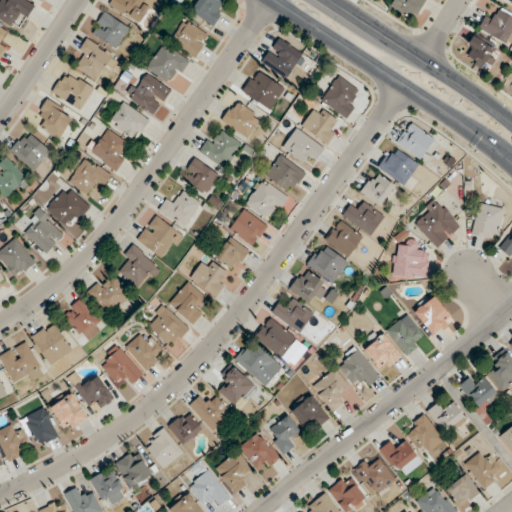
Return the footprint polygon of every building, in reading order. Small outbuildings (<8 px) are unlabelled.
[(16,16),(25,21),(34,6),(24,0),(1,0),(0,2),(0,18),(10,25),(16,16)] [(111,0),(109,5),(138,24),(153,0),(111,0)] [(197,0),(190,11),(212,26),(226,5),(219,0),(197,0)] [(413,19),(424,0),(393,0),(390,5),(413,19)] [(492,18),(488,15),(480,24),(501,44),(511,31),(511,18),(501,8),(492,18)] [(91,31),(113,49),(129,30),(106,12),(91,31)] [(195,56),(209,35),(184,20),(171,40),(195,56)] [(0,56),(8,44),(1,40),(7,30),(0,25),(0,56)] [(480,68),(495,54),(476,34),(462,48),(480,68)] [(261,63),(287,80),(304,56),(278,38),(261,63)] [(98,84),(116,59),(87,39),(75,55),(82,60),(76,68),(98,84)] [(146,68),(171,85),(188,61),(163,43),(146,68)] [(284,89),(256,69),(242,91),(270,110),(284,89)] [(81,109),(93,87),(64,71),(52,94),(81,109)] [(169,89),(142,73),(127,99),(154,115),(169,89)] [(357,91),(339,76),(320,99),(344,119),(357,104),(351,98),(357,91)] [(45,121),(41,127),(56,139),(73,118),(49,99),(37,114),(45,121)] [(246,138),(261,118),(236,100),(221,120),(246,138)] [(149,121),(124,102),(109,121),(135,140),(149,121)] [(325,145),(341,124),(316,105),(300,126),(325,145)] [(418,160),(434,140),(412,122),(396,142),(418,160)] [(131,145),(105,128),(88,152),(114,169),(131,145)] [(324,148),(295,128),(282,148),(303,163),(308,155),(315,160),(324,148)] [(50,153),(28,131),(10,149),(32,171),(50,153)] [(217,139),(210,134),(199,152),(225,169),(241,143),(222,131),(217,139)] [(418,165),(393,146),(377,167),(402,186),(418,165)] [(265,176),(290,194),(305,172),(279,155),(265,176)] [(0,161),(0,193),(6,199),(27,177),(6,156),(0,161)] [(68,182),(85,195),(94,184),(101,189),(111,176),(86,157),(68,182)] [(219,175),(196,158),(181,178),(204,195),(219,175)] [(394,186),(376,172),(360,191),(379,206),(394,186)] [(268,222),(287,198),(264,179),(245,203),(268,222)] [(69,228),(89,207),(66,186),(46,208),(69,228)] [(201,203),(183,191),(176,201),(169,195),(158,211),(183,229),(201,203)] [(412,222),(437,248),(460,225),(435,200),(412,222)] [(357,209),(351,204),(342,216),(369,237),(384,218),(363,202),(357,209)] [(496,239),(503,209),(478,203),(471,233),(496,239)] [(267,226),(243,209),(228,230),(251,247),(267,226)] [(45,254),(64,233),(40,211),(21,232),(45,254)] [(162,260),(182,236),(156,216),(137,240),(162,260)] [(323,240),(347,258),(362,237),(339,220),(323,240)] [(509,258),(511,255),(511,234),(498,247),(509,258)] [(215,260),(236,270),(247,248),(226,238),(215,260)] [(34,264),(17,239),(0,249),(0,259),(12,278),(34,264)] [(428,279),(428,250),(417,250),(417,239),(394,239),(394,279),(428,279)] [(307,265),(333,282),(347,262),(321,244),(307,265)] [(120,271),(138,289),(158,269),(134,245),(119,260),(125,266),(120,271)] [(229,277),(206,258),(190,277),(213,297),(229,277)] [(328,288),(306,268),(289,287),(311,307),(328,288)] [(130,298),(112,274),(89,290),(107,315),(130,298)] [(198,303),(204,296),(187,282),(168,305),(192,324),(205,308),(198,303)] [(414,312),(432,336),(452,320),(434,296),(414,312)] [(313,313),(292,298),(288,305),(281,300),(271,314),(299,333),(313,313)] [(105,324),(80,299),(60,319),(85,344),(105,324)] [(188,329),(163,305),(146,324),(171,348),(188,329)] [(405,355),(426,339),(406,314),(386,331),(405,355)] [(292,367),(307,348),(269,317),(254,336),(292,367)] [(72,351),(54,322),(30,337),(48,366),(72,351)] [(125,349),(147,370),(165,352),(142,330),(125,349)] [(360,348),(384,371),(402,354),(378,330),(360,348)] [(0,359),(15,386),(42,370),(25,341),(0,356),(0,359)] [(233,362),(266,387),(282,366),(250,341),(233,362)] [(116,384),(123,377),(130,385),(143,373),(118,347),(99,365),(116,384)] [(336,363),(353,385),(361,378),(367,386),(379,377),(356,348),(336,363)] [(503,392),(511,383),(511,360),(505,353),(484,372),(503,392)] [(254,386),(232,364),(219,377),(226,384),(218,393),(233,407),(254,386)] [(341,391),(348,386),(335,370),(312,387),(330,409),(346,397),(341,391)] [(113,399),(97,374),(82,384),(75,373),(67,378),(86,406),(95,400),(100,408),(113,399)] [(485,377),(475,384),(471,378),(459,386),(484,425),(491,421),(483,408),(499,398),(485,377)] [(66,432),(87,416),(70,393),(49,409),(66,432)] [(302,427),(310,422),(315,428),(328,418),(311,395),(290,411),(302,427)] [(203,428),(228,419),(220,396),(203,402),(202,398),(194,400),(203,428)] [(442,408),(441,405),(429,408),(435,430),(447,427),(448,428),(463,424),(457,404),(442,408)] [(58,436),(44,407),(24,418),(38,446),(58,436)] [(182,445),(202,429),(187,411),(167,427),(182,445)] [(294,446),(289,438),(299,431),(287,416),(267,431),(284,453),(294,446)] [(407,425),(416,452),(438,445),(429,418),(407,425)] [(0,429),(0,447),(3,460),(24,456),(21,444),(26,443),(23,427),(15,429),(14,426),(0,429)] [(511,455),(511,426),(498,436),(511,455)] [(143,445),(162,469),(183,452),(163,428),(143,445)] [(239,447),(254,467),(263,460),(268,467),(279,458),(259,432),(239,447)] [(379,450),(401,477),(421,462),(405,441),(397,447),(392,440),(379,450)] [(130,489),(152,474),(136,450),(114,465),(130,489)] [(242,475),(250,468),(237,452),(215,470),(234,493),(248,482),(242,475)] [(500,489),(511,478),(511,473),(494,452),(485,459),(479,452),(464,464),(484,489),(494,481),(500,489)] [(381,460),(371,465),(368,460),(355,468),(371,496),(394,483),(381,460)] [(229,497),(202,463),(194,469),(199,475),(187,485),(203,505),(211,499),(217,507),(229,497)] [(90,479),(105,507),(127,496),(112,468),(90,479)] [(480,492),(465,474),(447,489),(462,507),(480,492)] [(350,511),(366,499),(347,475),(327,491),(344,511),(350,511)] [(415,502),(422,511),(454,511),(456,511),(435,486),(415,502)] [(64,494),(73,511),(102,511),(92,491),(82,496),(78,487),(64,494)] [(304,510),(305,511),(338,511),(325,493),(304,510)] [(201,511),(189,494),(168,509),(170,511),(201,511)] [(37,511),(66,511),(61,500),(37,511)]
